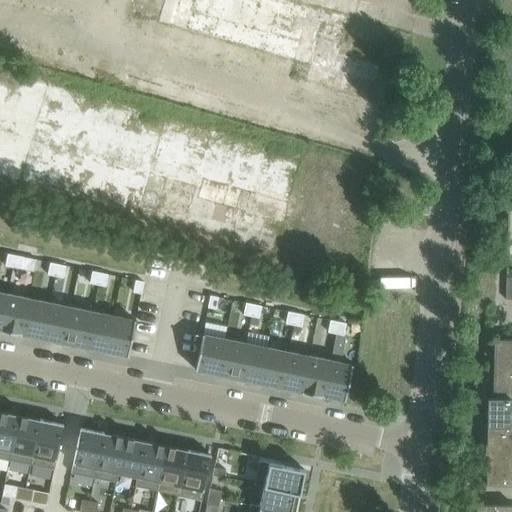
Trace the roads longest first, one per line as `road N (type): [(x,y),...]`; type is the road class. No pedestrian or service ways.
road 1 (residential): [(421,449),(466,0)]
road 2 (residential): [(0,361),(421,449)]
